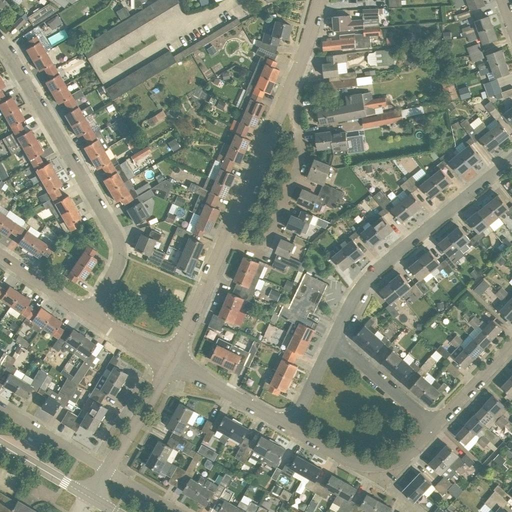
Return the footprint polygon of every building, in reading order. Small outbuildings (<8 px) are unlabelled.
[(9,4),(3,0),(0,0),(0,10),(3,7),(6,9),(9,4)] [(133,0),(134,9),(142,8),(141,0),(133,0)] [(157,0),(155,1),(162,12),(167,9),(161,0),(157,0)] [(168,0),(161,0),(167,9),(172,6),(168,0)] [(471,10),(485,5),(483,0),(463,0),(455,3),(456,8),(469,4),(471,10)] [(156,16),(162,12),(155,1),(150,5),(156,16)] [(33,26),(59,9),(50,3),(28,17),(33,26)] [(144,8),(151,19),(156,16),(150,5),(144,8)] [(146,22),(151,19),(144,8),(139,11),(146,22)] [(126,9),(117,13),(121,21),(130,16),(126,9)] [(363,10),(364,18),(379,17),(379,14),(383,14),(383,9),(363,10)] [(472,16),(469,10),(458,15),(460,21),(472,16)] [(146,22),(139,11),(134,14),(140,25),(146,22)] [(134,14),(128,18),(135,29),(140,25),(134,14)] [(364,19),(352,20),(351,16),(341,17),(334,17),(333,30),(340,31),(353,29),(381,27),(380,26),(365,28),(364,19)] [(468,37),(493,27),(489,16),(475,21),(477,26),(471,28),(470,26),(462,29),(466,38),(468,37)] [(17,30),(24,23),(26,22),(21,17),(13,26),(17,30)] [(130,32),(135,29),(128,18),(123,21),(130,32)] [(238,18),(173,57),(176,62),(241,23),(238,18)] [(130,32),(123,21),(118,24),(124,35),(130,32)] [(287,39),(291,25),(274,21),(271,35),(264,33),(262,41),(254,39),(253,44),(256,45),(256,46),(258,46),(275,54),(279,38),(287,39)] [(118,24),(112,27),(119,38),(124,35),(118,24)] [(87,35),(82,27),(73,32),(78,41),(87,35)] [(114,42),(119,38),(112,27),(107,31),(114,42)] [(365,37),(381,35),(381,27),(353,29),(353,30),(364,29),(364,33),(340,35),(340,40),(332,40),(332,37),(327,38),(327,42),(323,42),(324,50),(356,47),(356,49),(372,47),(371,39),(365,39),(365,37)] [(483,44),(497,39),(493,27),(468,37),(470,41),(481,37),(483,44)] [(114,42),(107,31),(102,34),(108,45),(114,42)] [(443,33),(444,40),(452,39),(451,32),(443,33)] [(108,45),(102,34),(96,37),(103,48),(108,45)] [(32,60),(46,52),(37,35),(27,41),(31,46),(26,49),(32,60)] [(96,37),(91,40),(98,51),(103,48),(96,37)] [(92,55),(98,51),(91,40),(86,44),(92,55)] [(470,55),(482,51),(480,43),(467,48),(468,49),(465,50),(466,54),(470,53),(470,55)] [(80,47),(87,58),(92,55),(86,44),(80,47)] [(207,49),(211,56),(217,52),(213,45),(207,49)] [(277,54),(275,54),(258,46),(256,54),(261,56),(254,73),(274,82),(279,70),(274,68),(276,62),(274,61),(277,54)] [(399,48),(377,51),(375,53),(370,54),(368,56),(369,64),(371,65),(376,65),(378,67),(394,64),(399,48)] [(491,66),(505,61),(501,50),(487,55),(491,66)] [(170,65),(176,62),(173,57),(169,51),(164,54),(170,65)] [(482,51),(470,55),(473,62),(485,58),(482,51)] [(47,74),(56,68),(46,52),(32,60),(39,71),(44,68),(47,74)] [(314,85),(357,78),(356,72),(340,73),(339,63),(348,62),(347,53),(328,56),(329,63),(323,64),(325,77),(329,76),(330,82),(314,84),(314,85)] [(165,68),(170,65),(164,54),(158,57),(165,68)] [(158,57),(153,60),(160,72),(165,68),(158,57)] [(202,76),(193,59),(171,71),(185,95),(196,88),(192,81),(202,76)] [(155,75),(160,72),(153,60),(148,63),(155,75)] [(495,78),(510,73),(505,61),(491,66),(495,78)] [(148,63),(143,67),(149,78),(155,75),(148,63)] [(144,81),(149,78),(143,67),(137,70),(144,81)] [(52,93),(66,85),(56,68),(47,74),(50,79),(45,82),(52,93)] [(486,68),(479,70),(479,71),(480,70),(481,72),(479,73),(480,76),(488,74),(486,68)] [(144,81),(137,70),(132,73),(139,84),(144,81)] [(132,73),(127,76),(133,87),(139,84),(132,73)] [(269,94),(274,82),(254,73),(246,90),(243,89),(261,97),(264,92),(269,94)] [(127,76),(121,79),(128,91),(133,87),(127,76)] [(357,78),(358,85),(372,83),(372,77),(357,78)] [(357,78),(314,85),(316,98),(329,97),(328,92),(331,92),(330,88),(358,85),(357,78)] [(123,94),(128,91),(121,79),(116,82),(123,94)] [(489,96),(502,92),(497,80),(485,84),(489,96)] [(443,83),(444,87),(443,88),(447,101),(458,97),(454,84),(454,85),(452,81),(443,83)] [(123,94),(116,82),(111,86),(118,97),(123,94)] [(66,107),(76,101),(75,101),(84,96),(81,89),(71,94),(66,85),(52,93),(58,104),(63,101),(66,107)] [(105,89),(112,100),(118,97),(111,86),(105,89)] [(101,87),(97,89),(100,96),(105,93),(101,87)] [(462,98),(471,96),(468,87),(459,89),(462,98)] [(489,96),(489,97),(495,95),(497,99),(504,97),(504,98),(511,95),(511,88),(502,92),(489,96)] [(259,103),(261,97),(243,89),(236,106),(245,110),(245,111),(259,117),(264,105),(259,103)] [(321,125),(330,123),(376,114),(375,108),(387,106),(385,97),(374,99),(372,92),(363,94),(363,92),(346,96),(348,104),(318,109),(321,125)] [(0,118),(4,116),(18,108),(11,97),(6,99),(3,94),(0,96),(0,118)] [(222,110),(225,103),(219,100),(216,107),(222,110)] [(90,105),(81,111),(76,101),(66,107),(69,112),(64,115),(71,126),(85,117),(94,112),(90,105)] [(485,106),(497,120),(502,115),(491,101),(485,106)] [(447,106),(451,111),(456,108),(452,103),(447,106)] [(511,126),(511,125),(511,107),(503,115),(511,126)] [(14,132),(22,127),(19,122),(24,119),(18,108),(4,116),(14,132)] [(254,129),(259,117),(245,111),(240,122),(234,119),(231,126),(247,132),(249,126),(254,129)] [(164,117),(161,112),(152,118),(151,118),(147,120),(153,128),(156,125),(155,123),(164,117)] [(364,128),(389,124),(387,114),(362,118),(364,128)] [(85,139),(95,134),(85,117),(71,126),(77,137),(82,134),(85,139)] [(486,126),(487,126),(479,117),(471,124),(467,119),(465,120),(464,118),(461,121),(462,122),(461,123),(472,137),(472,138),(475,141),(476,142),(480,139),(490,151),(500,143),(490,131),(486,126)] [(122,118),(102,129),(109,141),(128,131),(122,118)] [(510,135),(500,122),(490,131),(500,143),(510,135)] [(244,138),(247,132),(231,126),(229,131),(235,133),(229,145),(244,152),(249,140),(244,138)] [(12,155),(23,148),(37,141),(30,129),(25,132),(22,127),(14,132),(2,139),(12,155)] [(109,147),(103,136),(100,131),(95,134),(85,139),(89,144),(84,147),(90,158),(105,150),(109,147)] [(346,132),(332,134),(331,132),(316,134),(318,149),(333,147),(334,155),(345,154),(345,151),(349,151),(346,132)] [(470,145),(475,141),(472,138),(464,144),(463,142),(456,148),(460,153),(471,167),(482,159),(470,145)] [(127,142),(130,148),(137,145),(133,139),(127,142)] [(173,151),(180,147),(174,139),(167,143),(173,151)] [(38,155),(43,152),(37,141),(23,148),(32,165),(41,160),(38,155)] [(244,152),(229,145),(224,143),(217,160),(222,163),(231,167),(234,161),(239,163),(244,152)] [(131,156),(134,162),(151,152),(148,146),(131,156)] [(105,172),(119,163),(115,157),(110,159),(105,150),(90,158),(97,169),(102,167),(105,172)] [(431,154),(436,160),(439,157),(435,151),(431,154)] [(450,155),(447,157),(442,161),(445,165),(450,162),(461,176),(471,167),(460,153),(454,159),(450,155)] [(42,182),(56,174),(49,162),(44,165),(41,160),(32,165),(42,182)] [(308,178),(323,185),(324,185),(325,184),(332,167),(324,164),(315,160),(308,178)] [(441,169),(445,165),(442,161),(435,168),(438,171),(431,177),(442,191),(452,182),(441,169)] [(110,191),(130,179),(129,180),(123,170),(126,168),(122,163),(120,164),(119,163),(105,172),(108,177),(103,180),(110,191)] [(229,172),(231,167),(222,163),(215,180),(208,177),(207,178),(229,187),(234,175),(229,172)] [(0,164),(0,178),(1,180),(8,176),(2,164),(0,164)] [(413,175),(417,180),(426,174),(423,168),(413,175)] [(442,191),(431,177),(428,173),(418,181),(413,175),(408,179),(416,189),(420,186),(431,199),(442,191)] [(46,201),(60,193),(57,188),(62,185),(56,174),(42,182),(48,192),(38,197),(42,203),(46,201)] [(224,198),(229,187),(207,178),(203,188),(192,183),(189,189),(200,194),(200,195),(207,198),(216,202),(219,196),(224,198)] [(130,201),(138,196),(132,185),(133,184),(130,179),(110,191),(116,202),(121,199),(124,204),(130,201)] [(416,189),(408,179),(405,182),(401,186),(408,195),(401,201),(413,214),(423,206),(412,193),(416,189)] [(150,189),(154,196),(166,200),(173,183),(165,180),(150,189)] [(323,185),(320,191),(338,199),(339,198),(343,200),(345,193),(325,184),(324,185),(323,185)] [(142,202),(154,196),(150,189),(138,196),(130,201),(133,206),(127,210),(135,223),(150,215),(142,202)] [(318,196),(312,193),(303,190),(298,202),(320,211),(323,204),(334,209),(338,199),(320,191),(318,196)] [(413,214),(401,201),(394,206),(382,190),(374,197),(383,209),(387,213),(391,209),(402,223),(413,214)] [(61,214),(74,206),(68,195),(63,198),(60,193),(46,201),(56,217),(61,215),(61,214)] [(214,207),(216,202),(207,198),(200,195),(192,211),(200,215),(214,222),(219,210),(214,207)] [(511,206),(509,208),(505,203),(499,195),(488,203),(499,217),(507,212),(511,218),(511,206)] [(180,206),(184,199),(177,196),(174,204),(180,206)] [(490,225),(499,217),(488,203),(478,211),(490,225)] [(76,221),(81,218),(74,206),(61,214),(61,215),(65,221),(61,224),(66,233),(79,226),(76,221)] [(382,216),(387,213),(383,209),(381,211),(376,215),(379,219),(372,225),(383,238),(394,230),(382,216)] [(314,216),(312,215),(303,211),(299,219),(292,216),(287,227),(301,234),(307,222),(311,224),(314,216)] [(483,231),(490,225),(478,211),(468,220),(478,233),(474,237),(478,241),(486,234),(483,231)] [(173,224),(176,216),(169,213),(165,221),(173,224)] [(209,233),(214,222),(200,215),(195,227),(192,233),(202,237),(204,231),(209,233)] [(16,235),(25,222),(19,218),(16,223),(6,216),(0,224),(0,231),(7,237),(11,232),(16,235)] [(31,226),(25,222),(16,235),(21,239),(17,244),(28,251),(37,237),(28,231),(31,226)] [(373,247),(383,238),(372,225),(366,230),(363,226),(354,233),(357,237),(362,233),(373,247)] [(203,244),(190,238),(192,232),(178,226),(175,234),(184,237),(182,244),(185,245),(182,252),(197,259),(203,244)] [(459,227),(449,235),(460,249),(467,243),(470,247),(473,245),(478,241),(474,237),(470,240),(459,227)] [(161,234),(160,234),(151,230),(148,237),(141,234),(135,249),(149,255),(146,261),(160,267),(163,260),(166,254),(153,249),(156,241),(158,242),(161,234)] [(353,240),(357,237),(354,233),(347,239),(350,243),(343,248),(354,262),(364,254),(353,240)] [(438,243),(445,251),(449,257),(445,260),(453,271),(458,267),(453,260),(456,258),(453,255),(460,249),(449,235),(438,243)] [(47,257),(53,249),(53,248),(37,237),(28,251),(39,258),(42,253),(47,257)] [(503,241),(509,249),(511,245),(511,243),(507,238),(503,241)] [(296,245),(291,243),(282,239),(276,252),(278,253),(275,260),(289,266),(293,259),(290,258),(296,245)] [(503,243),(498,247),(502,252),(506,247),(503,243)] [(354,262),(343,248),(343,249),(339,244),(334,249),(337,253),(336,254),(333,250),(325,257),(329,261),(333,257),(344,271),(354,262)] [(77,261),(90,270),(97,259),(93,256),(96,251),(88,245),(77,261)] [(430,250),(419,259),(431,273),(437,267),(440,271),(443,268),(448,275),(453,271),(445,260),(440,264),(430,250)] [(190,273),(197,259),(182,252),(177,265),(163,260),(160,267),(175,273),(177,267),(190,273)] [(266,263),(260,261),(259,263),(245,257),(240,269),(260,277),(266,263)] [(409,267),(419,279),(420,281),(416,284),(424,294),(429,290),(424,284),(427,282),(424,278),(431,273),(419,259),(409,267)] [(287,271),(289,266),(275,260),(272,266),(285,272),(285,270),(287,271)] [(83,281),(90,270),(77,261),(72,269),(66,277),(75,283),(78,277),(83,281)] [(255,289),(260,277),(240,269),(235,281),(237,282),(235,288),(253,296),(256,289),(255,289)] [(480,275),(475,269),(470,273),(476,279),(480,275)] [(328,284),(316,278),(318,274),(309,270),(307,274),(306,273),(290,308),(284,306),(280,315),(293,322),(296,324),(300,317),(305,319),(306,317),(307,318),(310,312),(314,314),(328,284)] [(400,274),(390,282),(402,297),(409,291),(411,294),(414,292),(419,298),(424,294),(416,284),(411,288),(410,286),(400,274)] [(395,302),(402,297),(390,282),(380,291),(391,305),(387,308),(395,318),(400,314),(395,308),(398,306),(395,302)] [(497,288),(499,291),(506,297),(509,294),(503,287),(502,287),(500,285),(497,288)] [(11,306),(20,293),(9,286),(6,291),(1,287),(0,288),(0,298),(0,299),(11,306)] [(230,293),(225,304),(240,311),(246,314),(251,302),(253,296),(235,288),(232,294),(230,293)] [(269,297),(278,301),(282,293),(272,289),(269,297)] [(502,301),(506,297),(499,291),(496,294),(502,301)] [(23,322),(32,309),(27,305),(30,301),(20,293),(11,306),(20,312),(17,318),(23,322)] [(510,320),(511,318),(511,303),(510,301),(501,311),(510,320)] [(235,323),(240,311),(225,304),(219,316),(214,314),(211,320),(224,326),(226,320),(235,323)] [(275,312),(280,314),(283,307),(280,306),(278,305),(276,309),(275,311),(275,312)] [(42,328),(51,315),(40,307),(37,312),(32,309),(23,322),(39,333),(42,327),(42,328)] [(469,323),(472,319),(470,317),(467,314),(466,313),(463,316),(464,318),(469,323)] [(42,328),(53,335),(58,338),(61,333),(64,330),(58,327),(62,322),(51,315),(42,328)] [(482,321),(476,316),(472,319),(479,325),(483,329),(493,339),(502,329),(493,320),(488,325),(483,320),(482,321)] [(307,318),(306,317),(305,319),(300,317),(296,324),(293,322),(288,332),(309,343),(315,330),(312,328),(314,322),(318,324),(307,318)] [(375,322),(374,321),(371,318),(364,326),(353,339),(363,348),(378,331),(372,326),(375,322)] [(479,325),(472,319),(469,323),(475,329),(479,325)] [(224,326),(211,320),(209,326),(218,330),(221,331),(224,326)] [(20,326),(15,323),(11,328),(16,331),(20,326)] [(0,331),(8,337),(11,333),(11,332),(0,324),(0,331)] [(76,349),(84,337),(73,329),(72,331),(66,327),(64,330),(61,333),(58,338),(55,343),(54,344),(55,344),(52,347),(59,352),(65,341),(76,349)] [(484,349),(493,339),(483,329),(474,339),(484,349)] [(363,348),(373,357),(384,344),(389,347),(392,343),(399,335),(394,331),(389,336),(392,338),(390,341),(379,331),(378,331),(363,348)] [(303,355),(309,343),(288,332),(283,344),(288,346),(285,353),(296,358),(298,353),(303,355)] [(454,338),(461,344),(464,341),(458,335),(454,338)] [(78,384),(90,366),(92,362),(96,357),(90,353),(96,345),(84,337),(76,349),(73,353),(84,361),(71,380),(78,384)] [(457,348),(461,344),(454,338),(451,342),(457,348)] [(484,349),(474,339),(465,349),(474,358),(484,349)] [(30,343),(25,340),(23,342),(22,345),(27,348),(30,343)] [(381,364),(392,373),(404,359),(407,356),(392,343),(389,347),(393,351),(381,364)] [(230,351),(227,349),(218,345),(211,359),(223,365),(230,351)] [(245,365),(249,356),(251,353),(233,345),(230,351),(223,365),(235,371),(239,362),(245,365)] [(436,351),(442,356),(443,355),(447,359),(452,354),(442,345),(436,351)] [(465,368),(474,358),(465,349),(455,359),(465,368)] [(428,372),(442,356),(436,351),(431,356),(421,368),(418,371),(422,375),(410,389),(420,398),(436,379),(428,372)] [(0,366),(1,364),(6,367),(8,363),(12,357),(4,353),(0,360),(0,366)] [(293,364),(296,358),(285,353),(282,359),(283,359),(277,372),(292,379),(298,366),(293,364)] [(103,376),(120,386),(127,374),(114,367),(118,360),(112,357),(101,375),(103,376)] [(418,371),(421,368),(418,365),(414,361),(410,365),(404,359),(392,373),(402,381),(414,368),(418,371)] [(17,369),(11,366),(8,363),(6,367),(3,372),(8,375),(3,385),(15,392),(22,380),(14,375),(17,369)] [(446,369),(456,377),(460,372),(451,363),(446,369)] [(40,387),(48,374),(39,369),(30,384),(22,380),(15,392),(26,399),(32,389),(37,392),(40,387)] [(286,392),(292,379),(277,372),(272,380),(267,378),(263,388),(278,395),(281,389),(286,392)] [(103,376),(101,375),(91,392),(103,399),(106,394),(113,398),(120,386),(103,376)] [(511,396),(511,395),(511,377),(502,387),(511,396)] [(49,389),(47,391),(44,397),(47,398),(41,408),(53,415),(59,405),(65,408),(68,402),(69,400),(78,384),(71,380),(67,378),(58,394),(49,389)] [(447,385),(444,383),(442,386),(436,380),(436,379),(420,398),(430,406),(447,385)] [(40,387),(37,392),(44,397),(47,391),(40,387)] [(91,392),(81,409),(100,420),(106,409),(100,405),(103,399),(91,392)] [(503,405),(501,402),(494,396),(484,405),(494,414),(503,405)] [(188,423),(189,420),(194,411),(180,403),(174,415),(188,423)] [(485,424),(494,414),(484,405),(475,415),(485,424)] [(93,432),(100,420),(81,409),(77,416),(68,411),(61,423),(76,432),(80,425),(93,432)] [(498,418),(504,424),(508,420),(502,414),(498,418)] [(192,425),(188,423),(174,415),(167,427),(174,431),(170,438),(196,452),(197,452),(192,449),(195,444),(184,438),(192,425)] [(476,434),(485,424),(475,415),(466,425),(476,434)] [(227,442),(226,441),(237,422),(226,416),(215,435),(221,438),(220,440),(226,444),(227,442)] [(501,428),(504,424),(498,418),(495,421),(501,428)] [(207,433),(209,429),(213,423),(208,420),(202,431),(207,433)] [(251,440),(245,437),(249,429),(237,422),(226,441),(227,442),(230,436),(241,443),(239,446),(241,447),(235,458),(240,460),(251,440)] [(209,443),(215,432),(210,429),(214,423),(213,423),(209,429),(207,433),(204,440),(209,443)] [(466,444),(476,434),(466,425),(457,435),(466,444)] [(486,444),(490,440),(483,434),(479,438),(480,438),(486,444)] [(266,457),(274,443),(262,436),(258,444),(251,440),(240,460),(246,463),(250,456),(263,463),(266,457)] [(194,458),(196,452),(170,438),(167,445),(160,441),(153,452),(172,463),(179,451),(182,453),(183,452),(194,458)] [(487,445),(486,444),(480,438),(477,442),(484,449),(487,445)] [(490,441),(487,444),(495,451),(498,448),(490,441)] [(278,463),(281,458),(286,449),(274,443),(266,457),(278,463)] [(204,455),(208,448),(202,444),(198,452),(204,455)] [(462,459),(454,451),(447,445),(438,454),(450,465),(456,471),(460,466),(461,467),(465,463),(472,469),(474,467),(472,465),(475,462),(467,454),(462,459)] [(173,464),(172,463),(153,452),(147,464),(160,472),(167,475),(173,464)] [(187,471),(186,471),(177,487),(181,482),(187,485),(183,492),(195,499),(207,479),(201,476),(198,481),(192,478),(196,472),(194,470),(203,455),(197,452),(196,452),(194,458),(187,471)] [(457,472),(456,471),(450,465),(438,454),(429,463),(444,477),(440,482),(448,490),(453,485),(449,481),(457,472)] [(493,460),(499,465),(505,459),(499,454),(493,460)] [(303,475),(310,463),(297,456),(291,467),(286,464),(283,470),(281,473),(292,479),(296,471),(303,475)] [(205,464),(206,467),(211,470),(215,463),(208,459),(205,464)] [(316,481),(317,478),(322,469),(310,463),(303,475),(304,476),(301,480),(308,483),(306,487),(316,492),(321,484),(316,481)] [(178,466),(174,474),(169,482),(177,487),(186,471),(178,466)] [(281,473),(283,470),(278,468),(272,477),(277,481),(281,473)] [(244,471),(241,477),(246,480),(249,474),(244,471)] [(482,471),(478,476),(483,480),(487,475),(482,471)] [(432,484),(428,479),(420,472),(412,481),(424,493),(432,485),(432,484)] [(338,494),(345,482),(332,475),(326,487),(321,484),(316,492),(327,499),(331,491),(338,494)] [(216,503),(219,498),(220,498),(229,482),(224,479),(219,489),(217,488),(218,486),(207,479),(195,499),(206,506),(210,500),(216,503)] [(415,502),(424,493),(412,481),(403,491),(415,502)] [(234,511),(238,506),(230,501),(235,493),(227,488),(230,482),(229,482),(220,498),(225,501),(218,511),(234,511)] [(351,501),(352,498),(357,489),(345,482),(338,494),(338,495),(334,503),(340,507),(338,511),(339,511),(350,511),(356,503),(351,501)] [(444,496),(449,490),(440,482),(435,487),(444,496)] [(453,485),(448,490),(449,490),(457,498),(463,491),(455,483),(453,485)] [(495,490),(496,491),(503,498),(507,493),(495,483),(492,487),(495,490)] [(282,490),(276,486),(273,492),(279,495),(282,490)] [(509,502),(503,498),(496,491),(485,503),(495,511),(494,511),(507,511),(503,509),(509,502)] [(36,511),(17,500),(16,502),(0,492),(0,511),(36,511)] [(373,511),(380,501),(367,495),(361,506),(356,503),(350,511),(373,511)] [(257,511),(260,506),(252,502),(250,506),(241,501),(238,506),(234,511),(257,511)] [(390,511),(392,508),(380,501),(373,511),(390,511)] [(291,507),(284,503),(281,508),(289,511),(291,507)]
